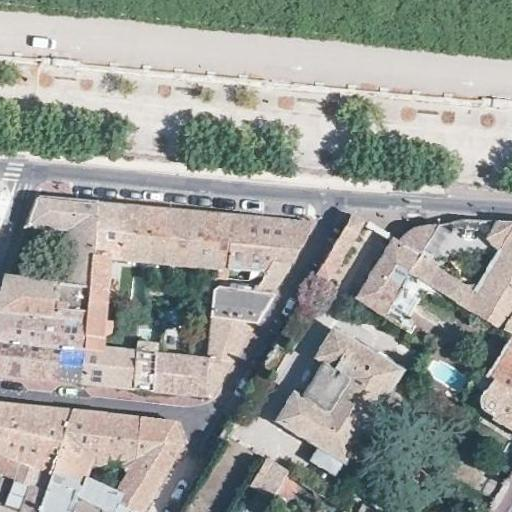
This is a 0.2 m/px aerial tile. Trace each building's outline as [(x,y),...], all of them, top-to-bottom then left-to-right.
[(6,281),(0,298),(0,308),(85,316),(93,201),(70,199),(37,196),(27,224),(69,229),(66,276),(55,281),(8,276),(6,281)] [(93,201),(85,316),(83,335),(105,338),(106,331),(112,257),(152,260),(156,206),(132,204),(93,201)] [(204,210),(156,206),(152,260),(205,265),(233,267),(235,237),(218,236),(220,211),(204,210)] [(238,213),(220,211),(218,236),(235,237),(238,213)] [(233,267),(268,270),(279,271),(308,219),(268,215),(238,213),(235,237),(233,267)] [(511,222),(461,218),(442,223),(411,273),(435,288),(511,335),(511,222)] [(348,220),(314,276),(326,283),(361,225),(348,220)] [(394,238),(357,299),(382,314),(408,271),(411,273),(442,223),(411,229),(398,241),(394,238)] [(217,285),(214,311),(256,315),(268,292),(279,271),(268,270),(266,277),(255,290),(217,285)] [(408,271),(382,314),(411,332),(413,327),(409,325),(408,323),(406,322),(407,319),(410,313),(424,291),(426,290),(432,294),(435,288),(411,273),(408,271)] [(136,274),(134,305),(148,306),(149,290),(151,276),(136,274)] [(85,316),(0,308),(0,373),(43,378),(81,382),(83,335),(85,316)] [(214,311),(210,358),(221,360),(229,364),(248,330),(256,315),(214,311)] [(334,328),(277,422),(314,445),(307,458),(336,477),(344,463),(348,465),(404,371),(334,328)] [(106,331),(105,338),(118,340),(119,331),(106,331)] [(105,338),(83,335),(81,382),(152,390),(156,353),(139,351),(104,347),(105,338)] [(511,335),(485,376),(511,391),(511,335)] [(156,353),(158,353),(158,343),(139,342),(139,351),(156,353)] [(158,353),(156,353),(152,390),(184,394),(212,397),(210,358),(193,357),(158,353)] [(221,360),(210,358),(212,397),(229,364),(221,360)] [(511,391),(485,376),(479,386),(487,391),(480,401),(479,404),(479,408),(479,409),(481,411),(511,428),(511,391)] [(63,450),(75,411),(0,402),(0,447),(57,468),(63,450)] [(145,418),(75,411),(63,450),(73,452),(70,463),(92,467),(89,482),(126,497),(121,506),(132,511),(144,511),(183,444),(176,421),(145,418)] [(0,447),(0,511),(42,511),(57,468),(0,447)] [(73,452),(63,450),(57,468),(42,511),(132,511),(121,506),(126,497),(89,482),(92,467),(70,463),(73,452)] [(277,487),(285,473),(267,462),(250,488),(269,500),(277,487)] [(298,481),(285,473),(277,487),(286,493),(294,490),(298,481)]
